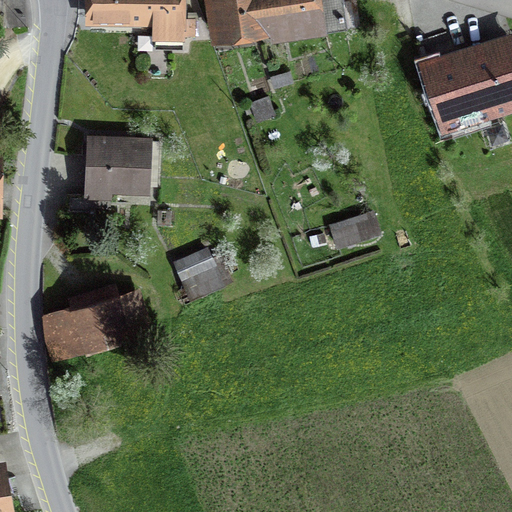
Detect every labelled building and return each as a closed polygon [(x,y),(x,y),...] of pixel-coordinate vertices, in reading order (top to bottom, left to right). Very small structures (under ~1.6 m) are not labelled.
[(90,0),(90,17),(155,17),(155,34),(183,34),(183,0),(90,0)] [(216,0),(221,29),(280,20),(282,35),(345,25),(341,0),(216,0)] [(343,0),(342,0),(346,27),(360,24),(356,0),(343,0)] [(511,44),(426,72),(445,129),(511,107),(511,44)] [(256,117),(273,111),(268,96),(251,102),(256,117)] [(88,137),(86,186),(148,188),(149,184),(157,184),(159,141),(88,137)] [(373,212),(331,224),(338,245),(379,233),(373,212)] [(179,261),(194,296),(222,284),(206,249),(179,261)] [(148,328),(136,289),(48,316),(61,355),(148,328)] [(0,511),(11,511),(9,498),(6,486),(3,484),(0,468),(0,511)]
